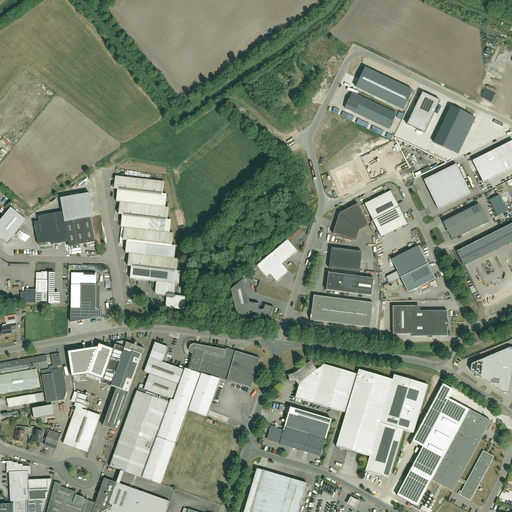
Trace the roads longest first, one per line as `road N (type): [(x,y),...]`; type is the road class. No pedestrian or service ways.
road 1 (unclassified): [(324,209),(306,139),(353,48),(395,68)]
road 2 (unclassified): [(472,328),(395,174)]
road 3 (unclassified): [(443,369),(279,343)]
road 4 (unclassified): [(246,449),(321,472),(395,511)]
road 5 (unclassified): [(279,343),(124,329)]
road 6 (unclassified): [(279,343),(324,209)]
road 7 (unclassified): [(511,124),(395,68)]
road 8 (unclassified): [(124,329),(0,352)]
